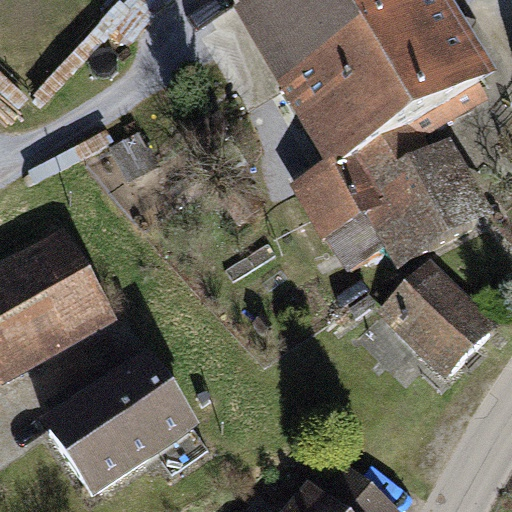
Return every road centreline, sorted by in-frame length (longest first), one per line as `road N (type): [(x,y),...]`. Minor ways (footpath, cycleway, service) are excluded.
road 1 (track): [(0,185),(125,110),(192,50),(216,55),(266,125),(275,215),(319,286)]
road 2 (tertiary): [(453,511),(511,408)]
